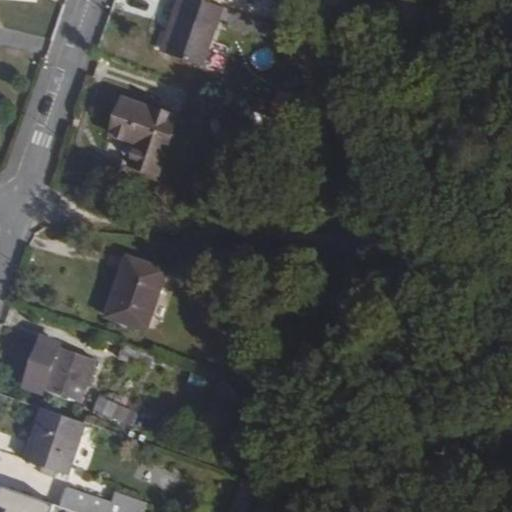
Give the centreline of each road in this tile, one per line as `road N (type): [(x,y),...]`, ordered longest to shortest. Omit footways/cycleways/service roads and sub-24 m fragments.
road 1 (track): [(479,261),(353,239),(22,210)]
road 2 (residential): [(22,210),(95,0)]
